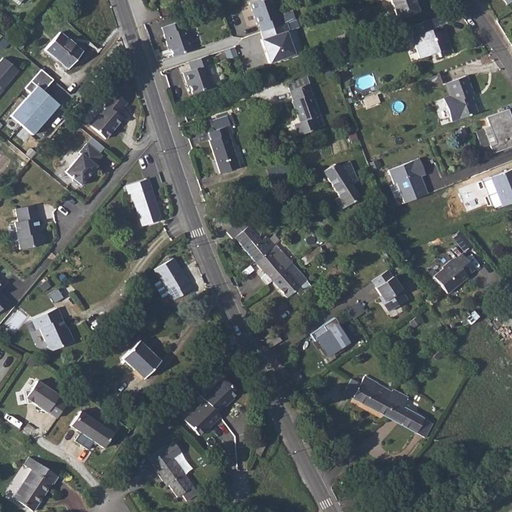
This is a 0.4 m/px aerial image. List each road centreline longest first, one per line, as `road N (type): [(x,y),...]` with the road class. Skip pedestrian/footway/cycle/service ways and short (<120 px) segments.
road 1 (tertiary): [(330,511),(194,222)]
road 2 (residential): [(65,216),(82,212),(162,127)]
road 3 (tertiary): [(162,127),(121,0)]
road 4 (residential): [(105,319),(146,259),(194,222)]
